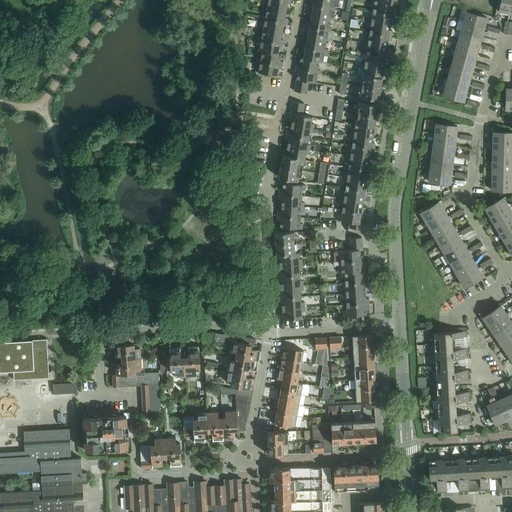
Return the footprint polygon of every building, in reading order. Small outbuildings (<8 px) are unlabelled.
[(291,1),(285,0),(268,0),(267,8),(286,11),(287,4),(290,5),(291,1)] [(311,1),(310,5),(335,9),(335,7),(332,7),(333,0),(314,0),(314,1),(311,1)] [(374,5),(373,11),(395,15),(395,10),(393,9),(393,4),(378,1),(373,0),(371,0),(371,5),(374,5)] [(500,0),(499,11),(509,13),(511,0),(500,0)] [(335,9),(310,5),(310,8),(313,9),(311,16),(330,19),(332,10),(334,11),(335,9)] [(263,16),(262,18),(287,23),(287,19),(284,18),(286,11),(267,8),(265,17),(263,16)] [(369,17),(368,21),(390,25),(391,19),(394,20),(395,15),(373,11),(372,17),(369,17)] [(466,12),(464,22),(484,27),(486,18),(466,12)] [(307,22),(306,26),(331,31),(331,29),(328,28),(330,19),(311,16),(310,23),(307,22)] [(287,23),(262,18),(262,20),(265,21),(263,29),(282,33),(283,26),(286,26),(287,23)] [(390,25),(368,21),(368,26),(371,27),(370,33),(391,36),(392,31),(389,31),(390,25)] [(464,22),(461,31),(481,37),(484,27),(464,22)] [(331,31),(306,26),(306,30),(309,30),(307,37),(326,41),(328,32),(330,33),(331,31)] [(259,37),(259,39),(283,44),(283,40),(281,39),(282,33),(263,29),(262,38),(259,37)] [(461,31),(459,40),(479,46),(481,37),(461,31)] [(366,38),(365,43),(387,46),(388,41),(391,41),(391,36),(370,33),(369,39),(366,38)] [(303,44),(302,47),(327,52),(327,50),(324,49),(326,41),(307,37),(306,44),(303,44)] [(283,44),(259,39),(258,41),(261,42),(259,51),(262,51),(278,54),(278,53),(279,47),(282,47),(283,44)] [(459,40),(456,49),(476,55),(479,46),(459,40)] [(387,46),(365,43),(364,47),(367,48),(366,54),(388,57),(389,52),(386,52),(387,46)] [(327,52),(302,47),(302,51),(305,52),(304,58),(319,61),(319,62),(322,62),(324,53),(326,54),(327,52)] [(456,49),(453,59),(473,64),(476,55),(456,49)] [(258,59),(258,61),(282,65),(283,62),(280,61),(281,54),(278,53),(278,54),(262,51),(261,60),(258,59)] [(362,60),(362,64),(383,68),(384,62),(387,62),(388,57),(366,54),(365,60),(362,60)] [(296,64),(296,68),(320,73),(320,71),(318,70),(319,62),(319,61),(304,58),(301,57),(299,65),(296,64)] [(453,59),(451,68),(471,74),(473,64),(453,59)] [(282,65),(258,61),(257,63),(260,64),(258,73),(277,76),(278,69),(281,69),(282,65)] [(383,68),(362,64),(361,69),(364,69),(363,75),(382,78),(382,79),(385,79),(386,74),(383,73),(383,68)] [(320,73),(296,68),(295,72),(298,72),(297,80),(308,82),(315,83),(317,74),(320,75),(320,73)] [(451,68),(448,77),(468,83),(471,74),(451,68)] [(363,75),(361,86),(380,89),(382,79),(382,78),(363,75)] [(448,77),(446,86),(466,92),(468,83),(448,77)] [(297,80),(295,86),(307,88),(308,82),(297,80)] [(307,88),(295,86),(294,92),(306,94),(307,88)] [(380,89),(361,86),(360,97),(378,100),(380,89)] [(466,92),(446,86),(443,96),(463,102),(466,92)] [(293,101),(291,107),(303,110),(304,104),(293,101)] [(359,102),(357,113),(376,116),(378,105),(359,102)] [(302,115),(290,113),(289,119),(292,119),(291,125),(313,129),(314,124),(311,124),(312,117),(302,115)] [(357,113),(356,124),(374,127),(374,126),(376,116),(357,113)] [(436,123),(435,134),(455,136),(457,126),(436,123)] [(352,129),(351,134),(373,137),(373,132),(376,132),(377,127),(374,126),(374,127),(356,124),(355,130),(352,129)] [(287,130),(286,135),(308,139),(309,133),(312,133),(313,129),(291,125),(290,131),(287,130)] [(511,132),(493,132),(493,142),(511,142),(511,132)] [(373,137),(351,134),(350,139),(353,139),(352,145),(374,149),(375,144),(372,143),(373,137)] [(435,134),(433,143),(454,146),(455,136),(435,134)] [(308,139),(286,135),(286,140),(289,140),(287,146),(309,150),(310,145),(307,145),(308,139)] [(511,142),(493,142),(493,152),(511,152),(511,142)] [(433,143),(432,153),(453,155),(454,146),(433,143)] [(348,151),(348,156),(369,159),(370,153),(373,154),(374,149),(352,145),(351,151),(348,151)] [(283,157),(285,157),(286,157),(302,160),(304,161),(305,154),(308,155),(309,150),(287,146),(286,152),(283,151),(283,157)] [(511,152),(493,152),(493,161),(511,161),(511,152)] [(432,153),(431,162),(452,165),(453,155),(432,153)] [(369,159),(348,156),(347,160),(350,161),(349,167),(371,170),(371,165),(368,165),(369,159)] [(282,160),(281,167),(300,170),(302,160),(286,157),(285,157),(285,160),(282,160)] [(511,161),(493,161),(492,171),(511,171),(511,161)] [(431,162),(430,172),(451,174),(452,165),(431,162)] [(281,167),(279,178),(298,181),(300,170),(281,167)] [(345,172),(344,177),(366,180),(367,175),(370,175),(371,170),(349,167),(348,173),(345,172)] [(511,171),(492,171),(492,181),(511,181),(511,171)] [(451,174),(430,172),(429,182),(449,184),(451,174)] [(366,180),(344,177),(343,182),(346,182),(346,188),(367,192),(368,187),(365,186),(366,180)] [(511,181),(492,181),(492,191),(511,191),(511,181)] [(280,190),(279,195),(301,196),(302,190),(305,190),(305,185),(283,184),(283,190),(280,190)] [(342,194),(341,198),(363,202),(364,196),(366,197),(367,192),(346,188),(345,194),(342,194)] [(452,192),(441,199),(443,203),(454,196),(452,192)] [(301,196),(279,195),(279,200),(282,200),(281,206),(303,207),(304,203),(301,202),(301,196)] [(363,202),(341,198),(340,203),(343,204),(342,210),(364,213),(365,208),(362,207),(363,202)] [(485,208),(490,217),(508,206),(503,198),(485,208)] [(420,212),(425,221),(443,211),(438,202),(420,212)] [(278,211),(278,216),(300,218),(300,212),(303,212),(303,207),(281,206),(281,211),(278,211)] [(511,213),(508,206),(490,217),(495,225),(511,215),(511,213)] [(364,213),(342,210),(341,216),(338,215),(338,220),(350,222),(359,223),(360,217),(363,218),(364,213)] [(443,211),(425,221),(430,229),(448,219),(443,211)] [(511,215),(495,225),(500,233),(511,226),(511,215)] [(300,218),(278,216),(277,221),(280,221),(280,228),(302,229),(302,224),(299,224),(300,218)] [(448,219),(430,229),(435,238),(453,227),(448,219)] [(350,222),(349,228),(361,230),(362,223),(359,223),(350,222)] [(511,226),(500,233),(505,242),(511,237),(511,226)] [(453,227),(435,238),(440,246),(458,236),(453,227)] [(294,232),(275,233),(276,244),(295,243),(294,232)] [(458,236),(440,246),(445,254),(463,244),(458,236)] [(295,243),(276,244),(276,254),(276,255),(296,254),(296,253),(295,243)] [(463,244),(445,254),(450,263),(468,252),(463,244)] [(341,256),(341,262),(363,261),(363,256),(360,256),(359,250),(350,250),(337,251),(338,256),(341,256)] [(468,252),(450,263),(455,271),(473,260),(468,252)] [(276,255),(276,254),(276,260),(279,260),(280,265),(302,264),(301,259),(298,260),(298,253),(296,253),(296,254),(276,255)] [(473,260),(455,271),(459,279),(477,269),(473,260)] [(363,261),(341,262),(341,268),(338,268),(339,273),(342,273),(361,272),(361,271),(360,266),(363,266),(363,261)] [(277,271),(277,276),(299,275),(299,269),(302,269),(302,264),(280,265),(280,271),(277,271)] [(477,269),(459,279),(465,288),(483,277),(477,269)] [(342,273),(342,277),(345,277),(345,283),(367,282),(367,277),(364,277),(364,271),(361,271),(361,272),(342,273)] [(299,275),(277,276),(278,281),(281,281),(281,287),(303,286),(303,281),(300,281),(299,275)] [(343,290),(343,294),(365,293),(365,287),(368,287),(367,282),(345,283),(346,289),(343,290)] [(278,293),(279,298),(301,297),(300,291),(303,290),(303,286),(281,287),(281,293),(278,293)] [(365,293),(343,294),(343,299),(346,299),(347,305),(369,304),(368,299),(365,299),(365,293)] [(301,297),(279,298),(279,303),(282,303),(282,309),(304,307),(304,303),(301,303),(301,297)] [(369,304),(347,305),(347,311),(344,311),(344,316),(366,315),(366,309),(369,309),(369,304)] [(483,317),(488,326),(506,314),(500,306),(483,317)] [(304,307),(282,309),(282,314),(279,315),(280,320),(302,319),(301,312),(304,312),(304,307)] [(506,314),(488,326),(494,334),(511,322),(506,314)] [(511,323),(511,322),(494,334),(499,342),(511,333),(511,323)] [(434,336),(434,344),(452,344),(452,337),(467,336),(467,331),(430,333),(431,336),(434,336)] [(236,353),(236,357),(258,361),(260,350),(250,349),(251,345),(254,345),(255,339),(226,334),(225,336),(222,335),(222,334),(215,333),(214,341),(229,344),(229,341),(232,342),(231,352),(236,353)] [(511,333),(499,342),(505,350),(511,344),(511,333)] [(350,346),(350,348),(376,346),(376,342),(373,343),(373,335),(352,336),(353,346),(350,346)] [(122,356),(122,359),(141,358),(140,348),(134,348),(134,344),(129,344),(129,338),(111,339),(111,346),(115,346),(116,356),(122,356)] [(47,339),(0,342),(0,371),(13,371),(14,380),(49,378),(47,339)] [(432,353),(432,355),(468,353),(468,349),(453,350),(452,344),(434,344),(435,353),(432,353)] [(303,350),(283,347),(281,358),(301,362),(302,357),(308,358),(310,346),(304,345),(303,350)] [(188,357),(185,357),(186,376),(196,375),(196,369),(200,369),(199,346),(188,347),(188,357)] [(376,346),(350,348),(351,349),(353,349),(353,358),(374,357),(373,350),(376,350),(376,346)] [(186,376),(185,357),(181,357),(180,347),(169,348),(171,371),(175,371),(175,377),(186,376)] [(468,353),(432,355),(432,357),(435,357),(436,366),(453,365),(453,359),(468,358),(468,353)] [(229,359),(227,370),(246,373),(247,369),(256,371),(258,361),(236,357),(235,360),(229,359)] [(352,368),(352,369),(377,368),(377,364),(374,364),(374,357),(353,358),(354,367),(352,368)] [(116,364),(117,375),(135,373),(135,369),(141,369),(141,358),(122,359),(122,363),(116,364)] [(277,365),(276,368),(302,373),(302,371),(300,371),(301,362),(281,358),(280,365),(277,365)] [(433,375),(433,377),(469,375),(469,370),(454,371),(453,365),(436,366),(436,375),(433,375)] [(302,373),(276,368),(276,372),(279,372),(277,380),(282,381),(282,380),(297,383),(297,382),(299,374),(301,374),(302,373)] [(377,368),(352,369),(352,371),(354,370),(355,380),(375,379),(375,371),(378,371),(377,368)] [(246,373),(227,370),(225,380),(231,381),(231,385),(235,386),(253,389),(255,379),(245,377),(246,373)] [(159,372),(135,373),(117,375),(112,375),(113,387),(141,386),(141,385),(159,384),(159,372)] [(469,375),(433,377),(433,379),(436,379),(437,388),(455,387),(454,380),(469,380),(469,375)] [(353,389),(353,391),(379,389),(378,386),(376,386),(375,379),(355,380),(355,389),(353,389)] [(279,385),(278,390),(301,394),(303,383),(297,382),(297,383),(282,380),(282,381),(281,386),(279,385)] [(253,389),(235,386),(235,389),(235,390),(235,392),(252,395),(253,389)] [(434,397),(434,399),(470,397),(470,392),(455,393),(455,387),(437,388),(437,396),(434,397)] [(379,389),(353,391),(353,392),(355,392),(356,402),(376,401),(376,393),(379,393),(379,389)] [(301,394),(278,390),(277,395),(280,396),(279,402),(299,405),(301,394)] [(252,395),(235,392),(236,393),(236,398),(251,401),(252,395)] [(470,397),(434,399),(434,401),(437,400),(438,409),(456,408),(455,402),(470,401),(470,397)] [(251,401),(236,398),(237,411),(236,411),(238,433),(245,432),(251,401)] [(511,414),(505,398),(496,402),(504,421),(511,417),(511,414)] [(275,407),(274,412),(297,416),(299,405),(279,402),(278,407),(275,407)] [(504,421),(496,402),(487,406),(495,425),(504,421)] [(435,418),(435,420),(471,418),(471,414),(456,414),(456,408),(438,409),(438,418),(435,418)] [(226,418),(222,418),(223,441),(234,440),(233,433),(238,433),(236,411),(225,412),(226,418)] [(218,412),(207,413),(208,432),(212,431),(213,441),(223,441),(222,418),(218,418),(218,412)] [(276,417),(273,432),(285,432),(285,431),(286,425),(295,427),(297,416),(274,412),(273,417),(276,417)] [(197,419),(193,420),(194,436),(194,443),(205,442),(205,432),(208,432),(207,413),(197,413),(197,419)] [(84,428),(83,428),(84,441),(85,441),(85,451),(106,450),(106,451),(110,451),(110,449),(114,449),(114,451),(118,450),(118,449),(128,448),(128,439),(129,439),(128,425),(127,425),(126,416),(116,417),(116,415),(112,415),(112,417),(108,417),(108,416),(102,416),(102,417),(98,418),(97,416),(94,416),(94,418),(83,419),(84,428)] [(471,418),(435,420),(435,422),(439,422),(439,431),(457,430),(457,424),(472,423),(471,418)] [(194,436),(193,420),(183,420),(184,437),(194,436)] [(364,421),(353,422),(354,440),(360,440),(360,445),(365,445),(364,421)] [(375,421),(364,421),(365,445),(370,444),(370,439),(376,439),(375,421)] [(353,422),(342,423),(344,446),(348,446),(348,441),(354,440),(353,422)] [(332,441),(331,423),(312,424),(313,453),(333,452),(332,441)] [(342,423),(331,423),(332,441),(338,441),(339,446),(344,446),(342,423)] [(0,511),(21,511),(28,511),(74,511),(73,499),(83,499),(82,484),(87,483),(87,473),(82,473),(81,458),(71,459),(69,429),(24,431),(25,451),(0,452),(0,511)] [(265,438),(265,443),(288,443),(288,431),(285,431),(285,432),(273,432),(270,432),(270,438),(265,438)] [(155,445),(151,445),(152,468),(163,467),(162,457),(166,457),(165,438),(154,439),(155,445)] [(176,438),(165,438),(166,457),(170,457),(171,467),(181,466),(180,443),(176,444),(176,438)] [(288,443),(265,443),(265,448),(270,448),(270,455),(288,454),(288,443)] [(151,445),(140,446),(141,469),(152,468),(151,445)] [(503,457),(494,457),(495,475),(501,475),(502,490),(507,489),(505,453),(503,453),(503,457)] [(485,454),(483,455),(485,491),(490,490),(489,475),(495,475),(494,457),(485,458),(485,454)] [(481,458),(472,458),(473,476),(480,476),(480,491),(485,491),(483,455),(481,455),(481,458)] [(460,459),(451,460),(452,478),(458,477),(459,492),(463,492),(461,456),(459,456),(460,459)] [(463,456),(461,456),(463,492),(468,492),(467,477),(473,476),(472,458),(464,459),(463,456)] [(442,493),(440,457),(438,457),(438,460),(429,461),(430,479),(436,478),(437,493),(442,493)] [(442,457),(440,457),(442,493),(446,493),(446,478),(452,478),(451,460),(442,460),(442,457)] [(361,465),(355,465),(357,491),(368,490),(366,462),(361,462),(361,465)] [(371,462),(366,462),(368,490),(379,490),(378,464),(371,464),(371,462)] [(346,491),(344,463),(340,463),(340,466),(333,466),(335,492),(346,491)] [(349,463),(344,463),(346,491),(357,491),(355,465),(350,465),(349,463)] [(331,511),(330,467),(263,469),(263,511),(331,511)] [(251,511),(250,484),(242,484),(242,479),(224,480),(225,485),(188,487),(188,482),(167,483),(167,489),(153,489),(153,484),(124,486),(126,509),(134,509),(133,511),(251,511)] [(358,504),(358,511),(384,511),(384,502),(358,504)]
